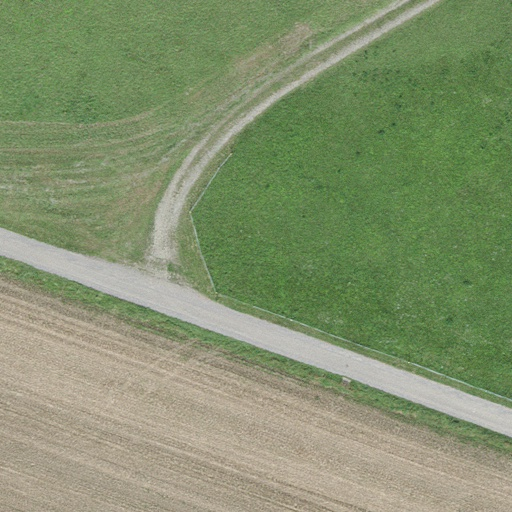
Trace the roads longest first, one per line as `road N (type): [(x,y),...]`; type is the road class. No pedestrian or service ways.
road 1 (track): [(511,428),(0,248)]
road 2 (track): [(191,315),(163,270),(167,215),(216,145),(302,73),(421,0)]
